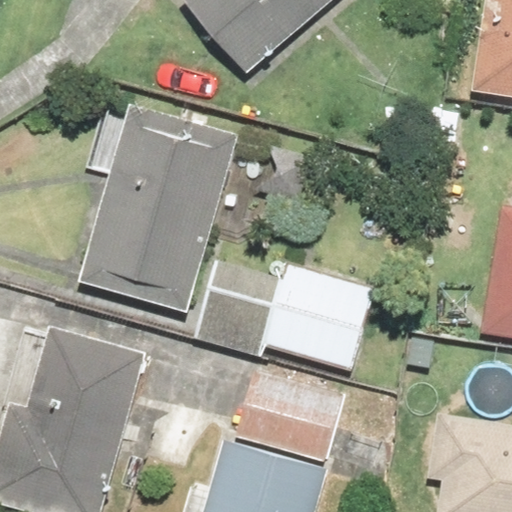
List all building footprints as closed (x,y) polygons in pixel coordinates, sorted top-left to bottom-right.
[(349,0),(208,0),(269,69),(349,0)] [(511,0),(492,0),(482,81),(511,85),(511,0)] [(244,118),(135,89),(87,272),(195,301),(244,118)] [(511,197),(507,197),(493,328),(511,330),(511,197)] [(289,268),(227,250),(202,335),(267,353),(271,339),(361,365),(387,278),(294,252),(289,268)] [(108,511),(153,335),(56,311),(35,393),(20,389),(0,466),(0,490),(85,511),(108,511)] [(240,426),(334,454),(354,386),(261,358),(240,426)] [(511,511),(511,414),(440,405),(431,469),(457,472),(452,511),(511,511)] [(240,426),(236,425),(219,480),(199,474),(187,511),(317,511),(334,454),(240,426)]
